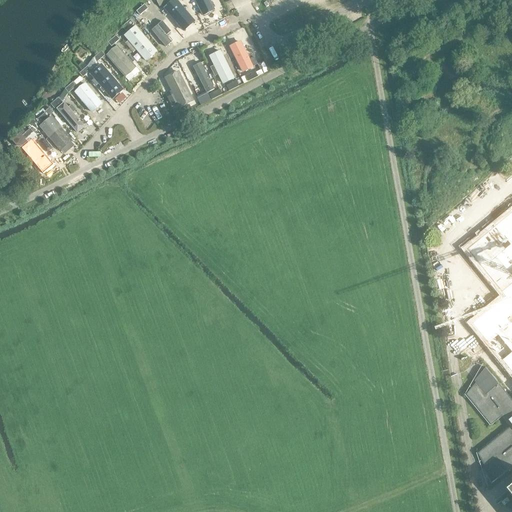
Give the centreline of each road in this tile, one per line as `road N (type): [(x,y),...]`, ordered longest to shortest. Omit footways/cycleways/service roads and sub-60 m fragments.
road 1 (track): [(456,511),(370,25)]
road 2 (residential): [(15,204),(424,0)]
